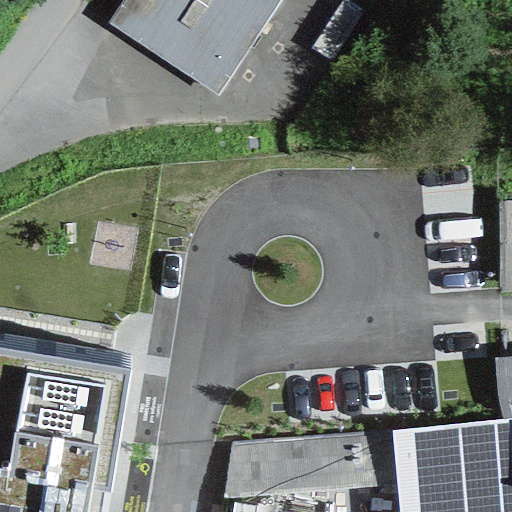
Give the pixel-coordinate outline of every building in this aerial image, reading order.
[(280,0),(121,0),(106,24),(217,95),(280,0)] [(511,202),(499,202),(502,292),(511,291),(511,202)] [(0,511),(106,511),(128,372),(0,350),(0,511)] [(511,357),(494,359),(495,398),(502,422),(507,422),(511,421),(511,357)] [(511,511),(511,480),(507,422),(502,422),(392,431),(396,484),(398,511),(511,511)] [(232,444),(224,499),(396,484),(392,431),(232,444)]
